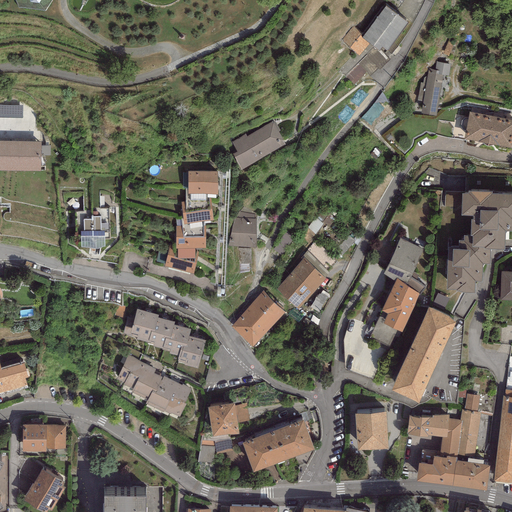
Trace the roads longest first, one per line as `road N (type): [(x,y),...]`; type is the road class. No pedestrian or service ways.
road 1 (residential): [(0,253),(162,290),(204,309),(267,379),(320,397),(324,452),(305,492)]
road 2 (unclassified): [(305,492),(211,493),(84,414),(23,407),(0,415)]
road 3 (unclassified): [(511,500),(430,485),(305,492)]
road 4 (unknown): [(489,494),(497,386),(467,328)]
